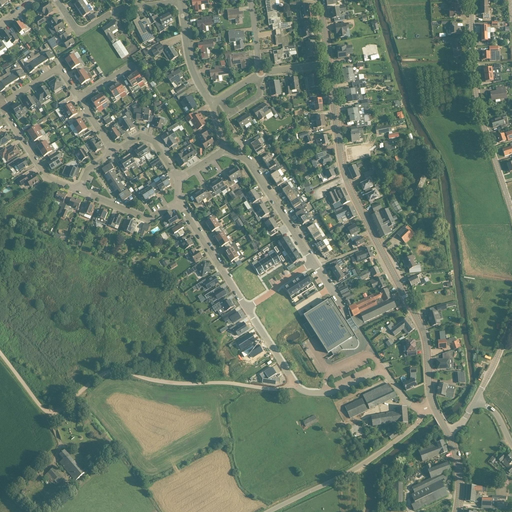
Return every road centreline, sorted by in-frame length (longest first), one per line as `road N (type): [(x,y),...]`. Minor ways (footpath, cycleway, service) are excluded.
road 1 (secondary): [(433,406),(421,326),(346,181),(328,64)]
road 2 (unclassified): [(293,383),(273,389),(165,382),(116,370),(52,414),(0,354)]
road 3 (unclassified): [(511,215),(478,112),(470,0)]
road 4 (unclassified): [(267,511),(369,460),(415,425),(421,411)]
road 5 (residential): [(293,383),(326,394),(383,370),(421,411)]
road 6 (residential): [(180,1),(125,8),(80,31),(56,0)]
road 7 (residential): [(312,262),(246,159),(225,150)]
road 8 (residential): [(78,190),(46,176),(0,104)]
